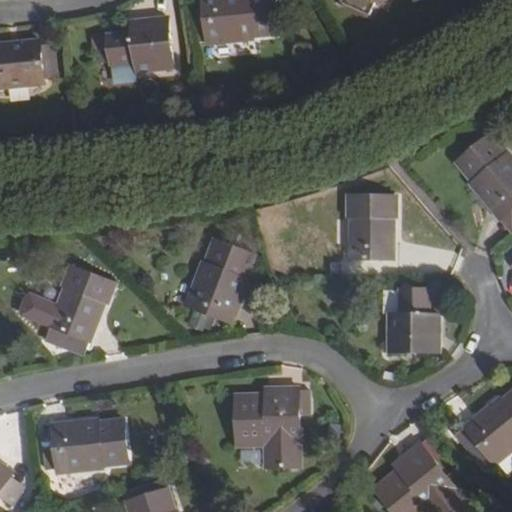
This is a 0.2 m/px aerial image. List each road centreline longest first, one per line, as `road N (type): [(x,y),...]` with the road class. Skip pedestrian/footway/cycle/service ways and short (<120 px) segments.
road 1 (residential): [(0,396),(262,346),(304,354),(389,422)]
road 2 (residential): [(494,336),(389,422)]
road 3 (residential): [(389,422),(289,511)]
